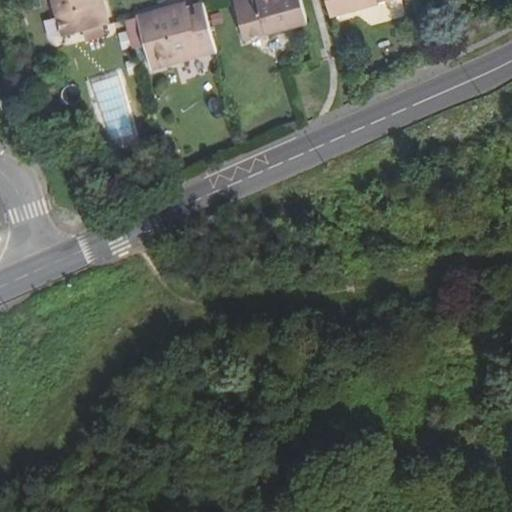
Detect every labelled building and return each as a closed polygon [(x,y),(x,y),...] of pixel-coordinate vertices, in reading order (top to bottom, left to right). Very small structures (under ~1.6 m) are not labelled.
[(96,6),(94,0),(54,0),(65,38),(87,32),(90,46),(105,42),(102,28),(108,26),(102,4),(96,6)] [(307,24),(300,0),(234,0),(246,41),(307,24)] [(326,0),(331,17),(393,0),(326,0)] [(173,9),(138,18),(154,72),(217,55),(204,6),(187,11),(175,14),(173,9)] [(122,74),(97,80),(112,142),(138,135),(122,74)]
